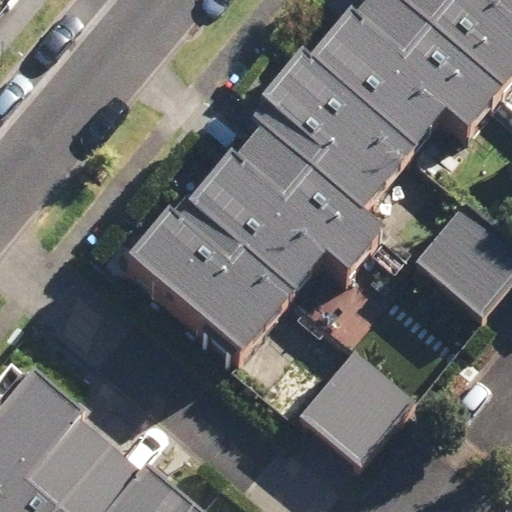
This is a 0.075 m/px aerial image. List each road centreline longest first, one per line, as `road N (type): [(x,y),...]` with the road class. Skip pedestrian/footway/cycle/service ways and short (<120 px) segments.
road 1 (residential): [(0,252),(314,511)]
road 2 (residential): [(168,0),(0,202)]
